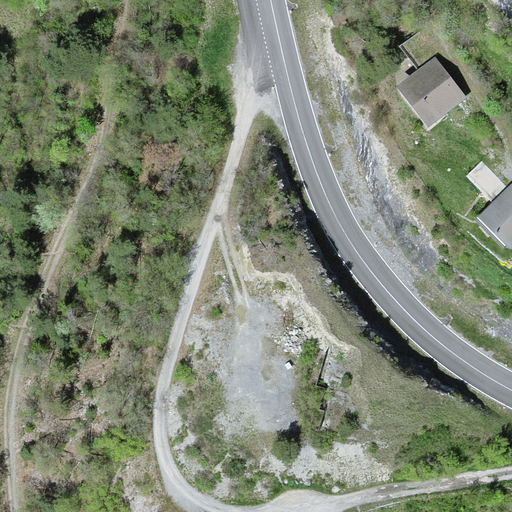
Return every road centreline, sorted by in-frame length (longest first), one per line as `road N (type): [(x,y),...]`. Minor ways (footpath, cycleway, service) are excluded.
road 1 (track): [(206,511),(169,491),(152,415),(276,22)]
road 2 (track): [(102,0),(58,170),(6,307),(10,511)]
road 3 (secondary): [(271,0),(320,182),(350,242),(436,342),(511,390)]
road 4 (track): [(511,479),(321,511)]
